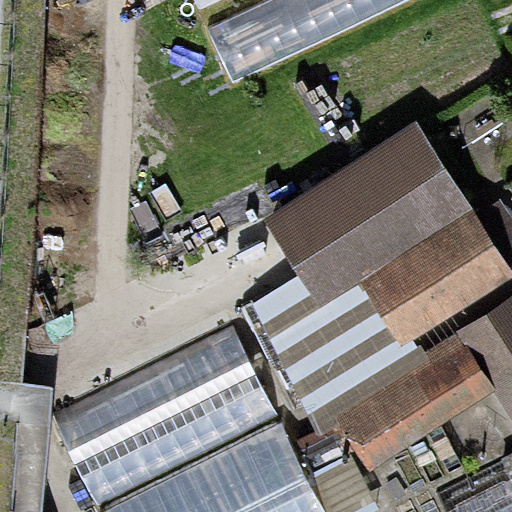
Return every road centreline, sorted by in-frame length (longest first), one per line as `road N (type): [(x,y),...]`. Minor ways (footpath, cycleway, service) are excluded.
road 1 (track): [(120,0),(108,336)]
road 2 (track): [(44,364),(268,263)]
